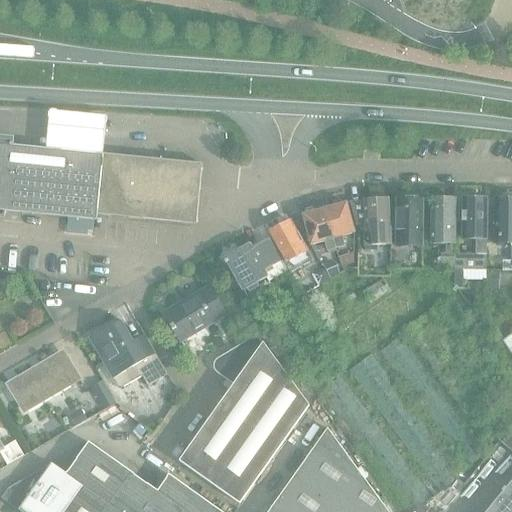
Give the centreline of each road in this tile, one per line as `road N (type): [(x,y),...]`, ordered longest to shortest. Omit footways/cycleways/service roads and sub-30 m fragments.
road 1 (primary): [(511,93),(0,46)]
road 2 (unclassified): [(0,365),(288,186)]
road 3 (primary): [(0,90),(240,105)]
road 4 (residential): [(511,172),(367,164),(288,186)]
road 5 (primary): [(329,111),(511,125)]
road 6 (residential): [(367,0),(455,40),(491,36),(511,19)]
road 7 (unknown): [(0,488),(107,420)]
